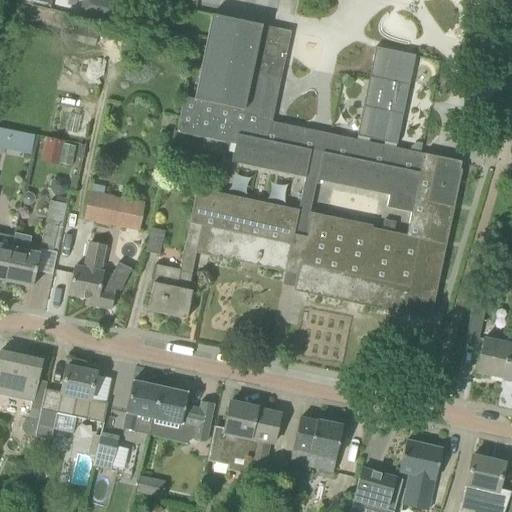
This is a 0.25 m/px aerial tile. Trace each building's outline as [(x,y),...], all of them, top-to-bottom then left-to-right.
[(117,1),(114,0),(105,0),(103,16),(114,18),(117,1)] [(297,274),(293,292),(429,320),(461,171),(459,170),(461,163),(448,160),(453,134),(401,123),(396,145),(388,144),(387,147),(362,142),(363,139),(357,137),(361,114),(320,106),(314,132),(259,121),(268,80),(280,82),(284,63),(290,32),(211,16),(194,100),(184,98),(176,133),(235,145),(231,163),(304,178),(297,210),(196,189),(183,252),(196,254),(297,274)] [(361,114),(357,137),(363,139),(388,144),(396,145),(401,123),(415,56),(375,48),(368,82),(361,114)] [(0,144),(8,146),(12,126),(0,123),(0,144)] [(71,166),(75,144),(45,138),(41,160),(71,166)] [(67,194),(69,186),(66,182),(62,179),(56,179),(52,184),(51,189),(55,194),(60,196),(67,194)] [(144,203),(88,191),(82,221),(138,233),(144,203)] [(57,227),(62,228),(66,206),(49,202),(39,251),(51,253),(57,227)] [(143,252),(157,255),(163,232),(149,229),(143,252)] [(14,234),(11,248),(4,282),(32,288),(39,254),(27,252),(30,237),(14,234)] [(73,268),(68,296),(96,301),(95,307),(110,310),(115,291),(119,292),(131,270),(117,264),(112,275),(101,273),(106,247),(89,243),(83,270),(73,268)] [(0,281),(4,282),(11,248),(0,245),(0,281)] [(188,291),(196,254),(183,252),(179,271),(156,266),(147,312),(186,320),(192,292),(188,291)] [(485,307),(472,304),(465,337),(478,339),(485,307)] [(502,379),(511,381),(511,332),(509,345),(510,345),(502,379)] [(484,340),(476,373),(502,379),(510,345),(509,345),(484,340)] [(46,384),(37,382),(41,362),(0,353),(0,394),(32,401),(28,420),(22,424),(21,430),(24,436),(34,438),(40,411),(45,390),(46,384)] [(90,401),(95,374),(66,368),(60,393),(45,390),(40,411),(102,425),(106,404),(90,401)] [(153,420),(160,388),(132,382),(125,415),(126,415),(123,429),(136,432),(139,418),(153,420)] [(187,394),(160,388),(153,420),(195,429),(193,441),(206,444),(212,410),(199,407),(198,414),(183,411),(187,394)] [(229,458),(251,462),(256,441),(250,440),(256,410),(256,409),(229,403),(221,443),(211,441),(207,461),(227,466),(229,458)] [(274,445),(279,415),(277,415),(275,412),(270,410),(267,412),(256,410),(250,440),(256,441),(251,462),(264,465),(269,444),(274,445)] [(288,463),(294,465),(293,469),(309,472),(309,469),(332,474),(342,427),(316,422),(315,423),(299,419),(288,463)] [(110,471),(117,443),(118,438),(101,434),(93,467),(110,471)] [(405,441),(399,472),(399,473),(408,475),(401,505),(426,511),(441,450),(405,441)] [(465,488),(461,504),(493,511),(497,493),(498,493),(504,464),(472,456),(464,488),(465,488)] [(277,468),(264,465),(259,490),(271,493),(277,468)] [(393,478),(362,469),(352,501),(385,511),(387,502),(401,505),(408,475),(399,473),(399,472),(395,471),(393,478)] [(159,496),(162,480),(140,476),(137,491),(159,496)]
